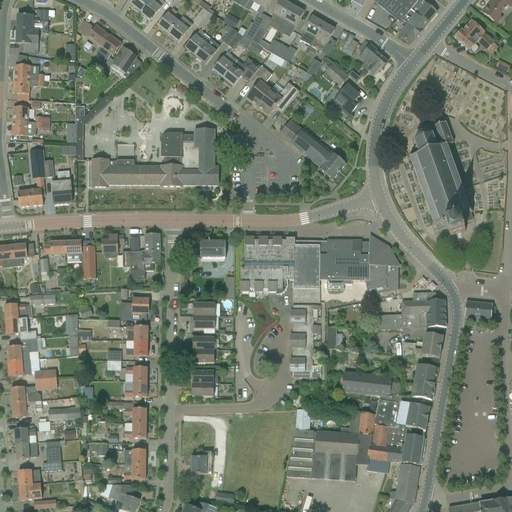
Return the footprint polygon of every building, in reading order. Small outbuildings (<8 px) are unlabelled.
[(135,0),(131,6),(142,14),(151,2),(152,0),(135,0)] [(176,9),(182,0),(175,0),(172,5),(176,9)] [(203,0),(194,0),(193,3),(204,10),(208,13),(211,9),(202,3),(203,0)] [(249,12),(254,4),(256,0),(235,0),(234,3),(239,6),(249,12)] [(256,0),(254,4),(261,7),(257,13),(261,16),(270,0),(256,0)] [(376,0),(374,3),(400,24),(404,20),(410,14),(412,11),(410,10),(418,0),(376,0)] [(437,14),(421,0),(420,0),(418,0),(410,10),(412,11),(410,14),(415,18),(414,20),(425,29),(437,14)] [(483,14),(495,23),(509,7),(511,8),(511,0),(496,0),(493,4),(492,3),(483,14)] [(142,14),(151,22),(165,5),(160,1),(156,6),(151,2),(142,14)] [(281,28),(294,8),(281,1),(270,21),(274,23),(281,28)] [(293,33),(304,14),(294,8),(278,33),(286,37),(289,31),(293,33)] [(209,14),(208,13),(204,10),(193,23),(198,27),(209,14)] [(172,11),(158,28),(169,36),(178,24),(173,20),(177,15),(172,11)] [(18,17),(17,31),(32,32),(32,31),(32,28),(39,28),(39,26),(39,24),(49,24),(49,12),(37,12),(37,17),(18,17)] [(215,18),(209,14),(198,27),(204,32),(215,18)] [(415,18),(410,14),(404,20),(409,24),(399,36),(411,46),(415,40),(416,41),(424,31),(425,29),(414,20),(415,18)] [(224,23),(230,27),(234,19),(228,16),(224,23)] [(183,18),(169,36),(179,44),(192,27),(188,24),(189,23),(183,18)] [(310,47),(324,25),(312,19),(299,41),(310,47)] [(113,57),(122,45),(96,27),(94,29),(84,23),(78,31),(88,38),(87,39),(113,57)] [(475,54),(476,53),(478,50),(478,48),(476,46),(478,44),(492,56),(499,48),(484,35),(485,35),(471,23),(463,33),(462,32),(456,39),(469,52),(470,51),(473,54),(475,54)] [(253,25),(248,34),(246,32),(243,37),(251,42),(259,28),(253,25)] [(325,49),(335,32),(324,25),(310,47),(318,51),(321,46),(325,49)] [(228,35),(223,42),(228,46),(238,34),(235,32),(229,27),(228,26),(224,32),(228,35)] [(267,32),(259,28),(251,42),(253,43),(259,46),(268,51),(270,47),(266,45),(262,42),(267,32)] [(243,37),(246,32),(241,29),(238,34),(243,38),(243,37)] [(32,32),(17,31),(16,45),(24,46),(23,54),(38,55),(38,42),(39,31),(32,31),(32,32)] [(186,50),(196,58),(210,41),(200,33),(186,50)] [(253,43),(251,42),(243,37),(243,38),(238,34),(228,46),(233,51),(239,44),(247,51),(253,43)] [(210,41),(196,58),(206,66),(220,49),(210,41)] [(274,41),(270,47),(268,51),(268,52),(267,53),(273,56),(279,59),(283,61),(289,50),(274,41)] [(353,42),(348,51),(353,54),(358,45),(353,42)] [(366,43),(359,50),(364,54),(359,59),(365,64),(362,68),(366,72),(365,72),(373,78),(381,69),(382,71),(388,64),(375,53),(376,52),(366,43)] [(248,49),(253,53),(258,47),(253,44),(248,49)] [(290,48),(289,50),(283,61),(290,65),(297,52),(290,48)] [(124,77),(127,79),(142,65),(136,60),(137,59),(124,50),(113,65),(126,74),(124,77)] [(224,80),(238,63),(228,54),(213,72),(224,80)] [(75,63),(75,55),(66,55),(66,63),(75,63)] [(270,62),(276,65),(279,59),(273,56),(270,62)] [(19,66),(28,66),(28,57),(19,57),(19,66)] [(246,80),(249,83),(260,69),(249,60),(243,67),(238,63),(224,80),(222,82),(227,86),(229,84),(233,88),(242,77),(246,80)] [(314,79),(322,65),(314,61),(306,74),(314,79)] [(349,79),(339,70),(333,65),(325,74),(341,88),(349,79)] [(501,71),(507,74),(510,68),(505,65),(501,71)] [(31,68),(15,67),(15,81),(43,82),(45,82),(45,76),(30,76),(31,68)] [(260,69),(249,83),(246,87),(253,92),(247,99),(258,108),(270,92),(265,88),(266,86),(266,84),(271,77),(261,68),(260,69)] [(349,77),(358,82),(360,77),(352,72),(349,77)] [(43,82),(15,81),(14,95),(30,96),(30,89),(43,89),(43,83),(43,82)] [(288,85),(283,91),(276,86),(271,93),(270,92),(258,108),(269,117),(275,110),(282,115),(299,94),(288,85)] [(334,104),(349,117),(360,104),(356,101),(359,98),(347,88),(334,104)] [(75,108),(76,120),(76,126),(78,126),(84,119),(84,108),(82,108),(80,108),(75,108)] [(29,110),(14,109),(13,123),(28,123),(29,110)] [(333,182),(346,166),(304,130),(303,131),(291,122),(279,136),(321,169),(319,171),(333,182)] [(42,125),(35,124),(28,124),(28,123),(13,123),(12,137),(20,137),(20,141),(28,142),(28,137),(36,138),(36,130),(42,130),(42,125)] [(453,145),(447,129),(446,124),(433,128),(435,135),(434,135),(433,135),(432,136),(427,134),(426,131),(425,131),(424,134),(419,136),(417,134),(416,135),(418,137),(415,142),(413,142),(413,144),(416,144),(417,150),(415,150),(416,152),(418,151),(420,157),(408,160),(409,162),(411,161),(414,171),(412,172),(417,184),(419,183),(422,193),(420,194),(420,195),(423,194),(426,203),(424,204),(424,206),(426,205),(430,214),(428,215),(428,217),(430,216),(434,225),(432,226),(432,228),(435,227),(437,233),(447,230),(450,238),(465,233),(463,225),(473,222),(470,214),(473,213),(472,211),(470,212),(467,203),(469,202),(464,190),(462,190),(459,181),(461,180),(461,179),(458,180),(455,170),(457,170),(453,157),(450,158),(447,148),(453,145)] [(76,126),(68,126),(67,145),(76,145),(76,126)] [(161,168),(134,168),(134,163),(116,163),(109,163),(109,162),(92,162),(92,189),(109,189),(109,187),(161,187),(161,188),(183,189),(183,188),(218,188),(218,169),(214,169),(215,132),(195,132),(195,137),(183,137),(183,135),(169,135),(168,135),(167,135),(166,136),(165,136),(164,137),(163,138),(162,139),(162,140),(161,141),(161,142),(161,143),(161,159),(164,159),(164,168),(161,168)] [(44,151),(30,152),(33,181),(47,179),(45,163),(44,151)] [(47,179),(54,178),(53,163),(45,163),(47,179)] [(54,206),(72,205),(69,173),(57,174),(58,184),(52,185),(54,206)] [(23,185),(23,177),(14,177),(14,186),(23,185)] [(17,189),(19,209),(43,207),(43,198),(45,198),(44,192),(43,182),(36,182),(37,192),(25,194),(25,188),(17,189)] [(153,250),(160,250),(159,236),(145,237),(146,252),(131,253),(132,269),(131,269),(131,273),(144,273),(143,266),(140,266),(140,259),(148,259),(148,256),(153,255),(153,250)] [(118,246),(124,246),(124,237),(110,238),(110,242),(102,242),(102,254),(104,254),(104,258),(106,260),(116,260),(118,258),(118,246)] [(139,239),(131,240),(131,252),(139,252),(139,239)] [(398,291),(398,280),(398,268),(399,268),(388,250),(370,239),(370,244),(295,243),(296,282),(294,282),(294,290),(293,290),(293,294),(320,295),(320,291),(320,282),(344,283),(343,287),(352,287),(352,283),(369,283),(369,298),(398,291)] [(241,284),(241,294),(250,294),(250,291),(254,291),(254,294),(263,294),(263,291),(268,291),(268,294),(276,294),(276,297),(277,297),(279,297),(280,297),(281,296),(282,295),(283,295),(284,294),(285,293),(286,291),(287,290),(287,289),(288,289),(288,288),(288,286),(288,285),(288,284),(287,283),(287,282),(294,282),(296,282),(295,243),(295,240),(287,240),(286,243),(282,243),(282,240),(273,240),(273,243),(268,243),(268,240),(259,240),(259,242),(254,242),(254,240),(245,240),(245,249),(245,271),(241,271),(241,284)] [(225,261),(226,243),(210,243),(210,242),(209,242),(209,243),(201,243),(201,260),(225,261)] [(82,244),(82,243),(66,244),(66,256),(67,264),(82,264),(82,255),(83,255),(84,281),(96,281),(94,259),(94,249),(88,249),(88,244),(82,244)] [(45,257),(66,256),(66,244),(51,244),(51,246),(44,247),(45,257)] [(34,259),(33,246),(26,247),(26,246),(12,248),(14,269),(23,268),(22,262),(22,260),(28,259),(34,259)] [(3,270),(14,269),(12,248),(0,249),(0,268),(3,268),(3,270)] [(160,254),(160,250),(153,250),(153,255),(148,256),(148,259),(140,259),(140,266),(143,266),(144,273),(145,273),(153,273),(153,265),(160,265),(159,254),(160,254)] [(131,269),(132,269),(131,253),(123,254),(123,269),(131,269)] [(41,275),(49,274),(48,261),(40,261),(41,275)] [(145,281),(145,273),(144,273),(131,273),(131,281),(145,281)] [(234,294),(234,279),(226,279),(225,300),(234,300),(234,294)] [(41,294),(39,285),(30,288),(32,297),(36,296),(41,294)] [(8,298),(8,290),(0,290),(0,298),(8,298)] [(320,304),(320,295),(293,294),(293,304),(320,304)] [(427,330),(444,329),(446,329),(445,304),(443,302),(435,302),(435,295),(413,296),(414,303),(402,304),(402,314),(402,316),(377,317),(378,331),(384,331),(392,331),(392,332),(400,331),(400,330),(427,329),(427,330)] [(55,297),(50,297),(30,298),(30,306),(30,307),(32,307),(56,306),(55,297)] [(133,300),(133,306),(121,311),(121,321),(146,322),(146,315),(148,315),(149,301),(133,300)] [(466,303),(464,319),(491,322),(493,306),(466,303)] [(219,306),(194,305),(194,306),(194,318),(219,319),(219,306)] [(6,322),(26,320),(25,306),(18,307),(18,306),(4,307),(6,322)] [(320,307),(293,307),(293,312),(290,312),(290,319),(292,319),(293,319),(313,319),(313,311),(320,311),(320,307)] [(87,309),(80,312),(83,320),(90,318),(87,309)] [(219,319),(194,318),(194,330),(193,330),(193,331),(219,331),(219,320),(219,319)] [(292,326),(292,331),(320,331),(320,327),(313,327),(313,319),(293,319),(292,319),(292,320),(290,320),(290,326),(292,326)] [(27,320),(26,320),(6,322),(7,337),(20,336),(21,342),(37,341),(36,333),(29,333),(27,320)] [(94,328),(120,330),(120,323),(78,321),(78,330),(94,330),(94,328)] [(148,343),(148,328),(127,328),(127,335),(133,335),(133,343),(148,343)] [(327,350),(328,350),(331,350),(335,350),(335,347),(335,336),(335,329),(327,329),(327,350)] [(320,336),(320,331),(292,331),(292,336),(290,336),(290,343),(292,343),(313,343),(313,336),(320,336)] [(78,337),(78,342),(91,342),(91,332),(78,332),(78,337)] [(443,338),(442,338),(442,339),(425,336),(421,351),(414,350),(415,345),(404,344),(402,358),(422,360),(422,358),(438,361),(438,363),(439,363),(440,360),(439,360),(440,356),(441,352),(441,351),(441,348),(442,348),(441,347),(442,344),(442,343),(443,340),(443,338)] [(77,338),(68,338),(69,346),(69,359),(78,359),(78,347),(77,338)] [(193,352),(220,352),(220,339),(193,339),(194,340),(194,351),(193,351),(193,352)] [(21,348),(8,349),(9,364),(31,362),(30,355),(38,354),(37,341),(21,342),(21,348)] [(148,358),(148,343),(133,343),(133,351),(125,351),(125,357),(148,358)] [(313,351),(313,343),(292,343),(292,344),(290,344),(290,350),(292,350),(292,355),(319,356),(320,351),(313,351)] [(220,353),(220,352),(193,352),(193,364),(193,365),(219,365),(220,353)] [(107,363),(121,363),(121,354),(108,353),(107,363)] [(291,368),(292,368),(313,368),(313,360),(319,360),(319,356),(292,355),(292,360),(290,360),(290,367),(291,367),(291,368)] [(9,364),(10,378),(31,377),(31,376),(32,376),(31,362),(9,364)] [(121,373),(121,363),(107,363),(107,373),(121,373)] [(418,367),(412,399),(417,400),(431,402),(432,402),(433,399),(438,369),(437,369),(437,370),(418,367)] [(313,375),(313,368),(292,368),(291,368),(290,368),(290,374),(292,374),(292,380),(319,380),(319,375),(313,375)] [(147,384),(147,370),(126,369),(126,376),(133,376),(133,384),(147,384)] [(53,381),(53,372),(35,373),(36,382),(39,382),(53,381)] [(192,386),(193,386),(218,386),(218,373),(193,373),(193,385),(192,385),(192,386)] [(385,396),(390,397),(392,384),(392,379),(345,375),(342,394),(379,398),(384,399),(385,396)] [(39,382),(40,392),(57,390),(57,380),(53,381),(39,382)] [(147,399),(147,384),(133,384),(132,393),(125,393),(125,399),(147,399)] [(401,398),(403,386),(402,385),(392,384),(390,397),(400,398),(401,398)] [(218,387),(218,386),(193,386),(193,398),(192,398),(218,399),(218,387)] [(11,390),(13,405),(36,404),(41,403),(41,397),(36,393),(36,388),(30,389),(11,390)] [(93,400),(93,389),(85,389),(85,400),(93,400)] [(426,431),(431,402),(417,400),(412,399),(408,399),(408,400),(400,398),(390,397),(385,396),(384,399),(379,398),(377,412),(376,417),(375,421),(373,427),(375,427),(381,428),(396,431),(397,427),(408,428),(408,430),(426,431)] [(37,416),(36,404),(13,405),(14,420),(33,418),(33,417),(34,417),(34,416),(37,416)] [(81,420),(80,410),(48,412),(49,422),(81,420)] [(132,425),(146,425),(147,411),(125,410),(125,417),(133,417),(132,425)] [(311,412),(297,411),(295,432),(309,432),(311,412)] [(341,429),(341,435),(373,438),(375,427),(373,427),(375,421),(375,417),(350,415),(349,430),(341,429)] [(49,424),(39,424),(39,432),(50,432),(49,424)] [(124,440),(146,440),(146,425),(132,425),(132,433),(125,433),(124,440)] [(368,468),(369,461),(379,462),(390,464),(420,468),(424,440),(425,432),(426,433),(426,431),(408,430),(408,428),(397,427),(396,431),(381,428),(375,427),(373,438),(341,435),(316,433),(316,434),(314,434),(314,433),(309,432),(295,432),(295,441),(293,441),(293,451),(291,450),(291,460),(289,460),(288,470),(287,469),(286,479),(311,481),(312,455),(357,458),(357,468),(368,468)] [(15,432),(16,446),(37,445),(29,445),(28,437),(35,437),(35,431),(28,432),(28,431),(15,432)] [(64,441),(75,441),(75,431),(64,432),(64,441)] [(60,443),(46,444),(48,465),(61,464),(60,443)] [(37,452),(37,445),(16,446),(17,461),(30,460),(30,459),(37,458),(37,452)] [(107,458),(108,446),(90,445),(89,453),(97,453),(97,457),(107,458)] [(126,466),(146,466),(146,452),(125,452),(124,460),(126,460),(126,466)] [(203,460),(190,459),(190,460),(191,460),(191,475),(190,475),(190,476),(208,476),(208,475),(207,475),(207,467),(212,467),(212,454),(203,454),(203,460)] [(379,462),(377,474),(388,476),(390,464),(379,462)] [(44,473),(62,472),(61,464),(48,465),(43,465),(44,473)] [(92,466),(83,467),(83,475),(93,475),(92,466)] [(124,481),(145,481),(146,466),(126,466),(123,466),(123,474),(124,474),(124,481)] [(397,502),(414,505),(417,488),(419,469),(403,467),(400,485),(397,501),(397,502)] [(18,473),(20,489),(41,487),(40,478),(39,471),(18,473)] [(42,501),(41,487),(20,489),(21,502),(42,501)] [(122,511),(136,511),(140,502),(128,498),(131,487),(112,487),(108,499),(119,502),(124,504),(122,511)] [(216,506),(233,507),(234,497),(217,495),(216,506)] [(506,500),(496,502),(497,511),(511,511),(511,500),(507,501),(506,500)] [(56,503),(56,502),(34,504),(35,511),(56,509),(56,508),(62,508),(61,503),(56,503)] [(414,505),(397,502),(392,511),(410,511),(413,507),(414,507),(414,505)] [(497,511),(496,502),(479,505),(480,511),(497,511)]
